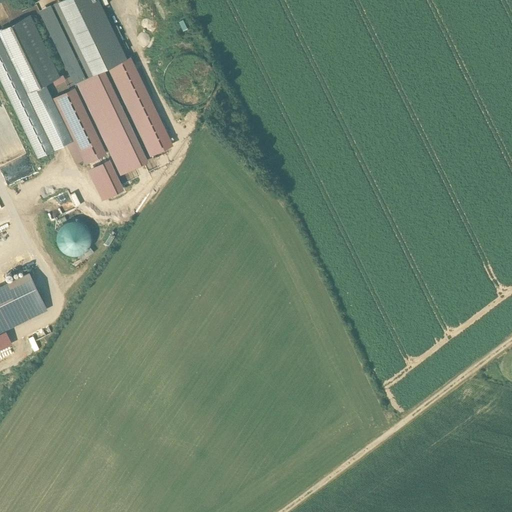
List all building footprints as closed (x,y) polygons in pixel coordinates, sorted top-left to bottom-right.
[(97,0),(59,0),(55,2),(89,75),(125,57),(97,0)] [(86,76),(51,4),(39,10),(74,82),(86,76)] [(29,15),(2,28),(31,88),(40,84),(58,75),(29,15)] [(0,40),(0,73),(38,154),(51,148),(0,40)] [(48,101),(40,84),(31,88),(58,145),(67,141),(48,101)] [(77,163),(104,150),(75,89),(48,101),(67,141),(77,163)] [(63,258),(75,251),(80,259),(91,252),(86,243),(91,240),(75,215),(47,233),(63,258)] [(28,274),(0,287),(0,331),(45,310),(28,274)]
